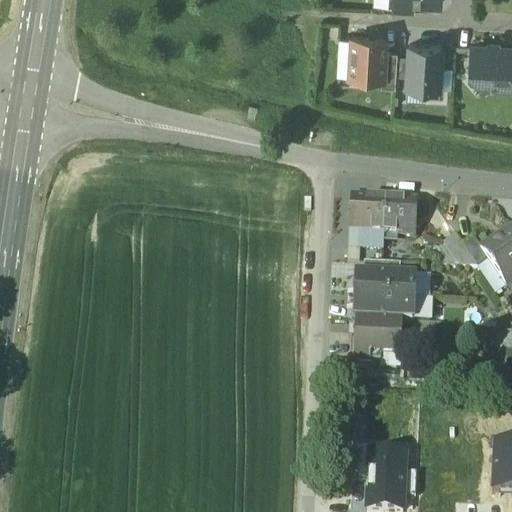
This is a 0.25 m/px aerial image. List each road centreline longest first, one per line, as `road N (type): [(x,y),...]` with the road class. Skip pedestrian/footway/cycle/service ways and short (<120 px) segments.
road 1 (residential): [(300,511),(325,160)]
road 2 (residential): [(325,160),(27,101)]
road 3 (tertiary): [(0,311),(27,101)]
road 4 (residential): [(511,182),(325,160)]
